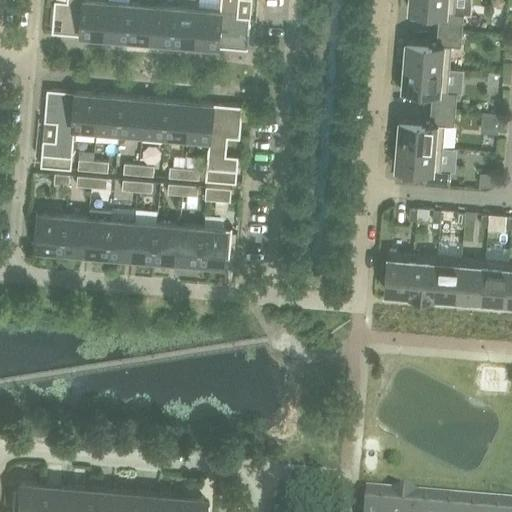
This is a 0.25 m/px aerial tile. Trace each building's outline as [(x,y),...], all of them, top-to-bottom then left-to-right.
[(64,0),(55,0),(52,31),(72,33),(72,34),(73,35),(73,33),(82,34),(84,0),(67,0),(68,0),(64,0)] [(104,37),(105,37),(107,0),(84,0),(82,34),(104,36),(104,37)] [(112,0),(107,0),(105,37),(105,36),(128,38),(131,2),(112,0)] [(221,0),(221,9),(218,45),(227,46),(227,48),(228,48),(228,46),(248,48),(251,16),(239,15),(239,0),(221,0)] [(439,11),(438,27),(463,29),(464,13),(455,12),(455,0),(410,0),(409,9),(439,11)] [(150,41),(153,3),(131,2),(128,38),(150,40),(150,41)] [(173,42),(176,5),(153,3),(150,41),(151,41),(151,40),(173,42)] [(195,45),(196,45),(199,7),(176,5),(173,42),(195,43),(195,45)] [(221,9),(199,7),(196,45),(196,44),(218,45),(221,9)] [(407,40),(405,64),(450,68),(452,44),(461,45),(463,29),(438,27),(437,43),(407,40)] [(450,68),(405,64),(403,87),(433,90),(431,106),(456,108),(458,92),(448,91),(450,68)] [(74,127),(77,90),(69,90),(69,88),(68,88),(67,90),(48,88),(45,120),(57,121),(56,139),(43,138),(41,165),(72,167),(75,127),(74,127)] [(74,127),(75,127),(97,129),(100,91),(99,92),(77,90),(74,127)] [(100,91),(97,129),(120,131),(123,94),(101,92),(101,91),(100,91)] [(142,132),(146,95),(145,95),(145,96),(123,94),(120,131),(142,132)] [(165,134),(168,98),(146,96),(146,95),(142,132),(165,134)] [(165,134),(188,136),(191,99),(190,99),(190,100),(168,98),(165,134)] [(188,136),(209,138),(211,138),(214,102),(192,100),(192,99),(191,99),(188,136)] [(211,138),(209,138),(206,179),(237,181),(239,155),(227,154),(228,136),(241,137),(243,104),(224,103),(224,102),(222,101),(222,103),(214,102),(211,138)] [(400,119),(398,142),(443,146),(445,123),(455,124),(456,108),(431,106),(430,121),(400,119)] [(490,130),(491,119),(476,118),(476,129),(490,130)] [(441,169),(443,146),(398,142),(396,166),(426,168),(425,182),(450,184),(451,170),(441,169)] [(94,169),(94,159),(79,157),(78,168),(94,169)] [(94,159),(94,169),(108,170),(109,160),(94,159)] [(139,173),(140,163),(125,161),(124,172),(139,173)] [(140,163),(139,173),(154,174),(155,164),(140,163)] [(184,177),(185,167),(170,165),(169,176),(184,177)] [(185,167),(184,177),(199,178),(200,168),(185,167)] [(55,172),(54,182),(70,184),(70,173),(55,172)] [(93,175),(78,174),(77,184),(92,186),(93,175)] [(93,175),(92,186),(107,187),(108,177),(93,175)] [(138,189),(138,179),(123,178),(122,188),(138,189)] [(153,180),(138,179),(138,189),(153,191),(153,180)] [(169,182),(168,192),(183,193),(184,183),(169,182)] [(199,184),(184,183),(183,193),(198,195),(199,184)] [(206,198),(230,200),(231,200),(232,187),(231,187),(207,185),(206,198)] [(409,218),(417,219),(418,207),(410,207),(409,218)] [(433,220),(441,221),(442,209),(434,209),(433,220)] [(64,250),(67,214),(43,212),(38,212),(38,210),(37,210),(34,241),(36,241),(36,240),(41,241),(40,248),(64,250)] [(457,222),(465,223),(466,211),(458,211),(457,222)] [(481,225),(489,225),(490,213),(482,213),(481,225)] [(90,216),(67,214),(64,250),(86,252),(86,253),(90,216)] [(87,252),(109,254),(112,218),(90,216),(86,253),(87,253),(87,252)] [(135,220),(112,218),(109,254),(131,256),(131,257),(132,257),(135,220)] [(135,220),(132,257),(133,256),(155,258),(158,222),(135,220)] [(180,224),(158,222),(155,258),(177,260),(177,261),(180,224)] [(180,224),(177,261),(178,261),(178,260),(200,262),(203,225),(180,224)] [(227,227),(203,225),(200,262),(224,264),(224,256),(229,257),(229,258),(230,258),(233,226),(232,226),(231,228),(227,228),(227,227)] [(411,293),(414,250),(390,248),(386,291),(411,293)] [(435,295),(438,252),(414,250),(411,293),(435,295)] [(458,297),(462,254),(438,252),(435,295),(458,297)] [(462,254),(458,297),(482,299),(486,256),(462,254)] [(506,301),(510,258),(486,256),(482,299),(506,301)] [(41,511),(44,483),(21,481),(20,488),(15,488),(15,487),(14,487),(11,511),(41,511)] [(66,485),(44,483),(41,511),(64,511),(67,483),(66,483),(66,485)] [(64,511),(87,511),(90,487),(68,485),(68,483),(67,483),(64,511)] [(112,489),(90,487),(87,511),(110,511),(112,487),(112,489)] [(113,487),(112,487),(110,511),(133,511),(135,491),(113,489),(113,487)] [(157,492),(135,491),(133,511),(156,511),(158,491),(157,491),(157,492)] [(178,511),(180,494),(158,493),(159,491),(158,491),(156,511),(178,511)] [(180,494),(178,511),(208,511),(210,503),(208,503),(208,504),(203,504),(204,497),(180,494)] [(392,511),(393,498),(369,496),(367,511),(392,511)] [(392,511),(416,511),(417,500),(393,498),(392,511)] [(416,511),(440,511),(441,502),(417,500),(416,511)] [(464,511),(465,504),(441,502),(440,511),(464,511)]
